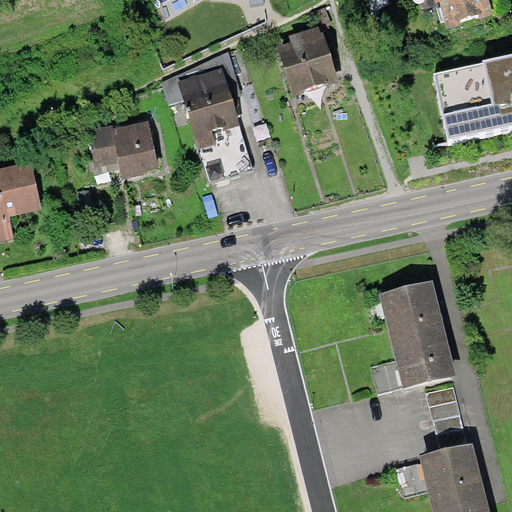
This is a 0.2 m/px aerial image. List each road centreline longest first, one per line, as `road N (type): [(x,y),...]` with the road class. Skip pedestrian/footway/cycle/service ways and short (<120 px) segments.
road 1 (residential): [(259,247),(328,511)]
road 2 (secondary): [(259,247),(0,305)]
road 3 (secondary): [(511,190),(259,247)]
